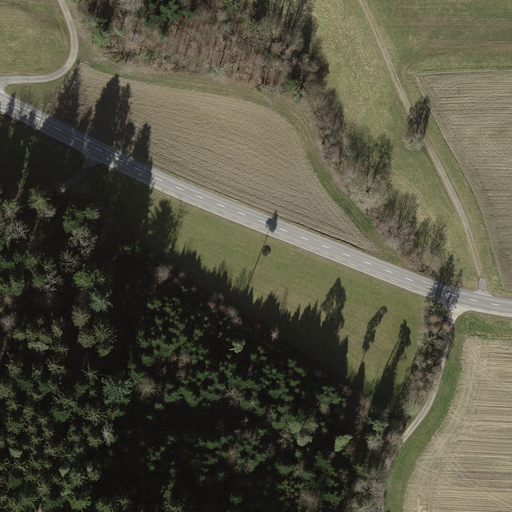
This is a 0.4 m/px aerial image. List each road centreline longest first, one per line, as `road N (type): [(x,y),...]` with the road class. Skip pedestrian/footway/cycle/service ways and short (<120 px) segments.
road 1 (tertiary): [(511,308),(425,289),(186,193),(0,102)]
road 2 (track): [(483,304),(459,209),(361,0)]
road 3 (track): [(456,299),(433,397),(391,468),(380,511)]
road 4 (track): [(61,0),(72,60),(45,78),(0,82)]
road 5 (track): [(100,152),(45,218),(0,225)]
